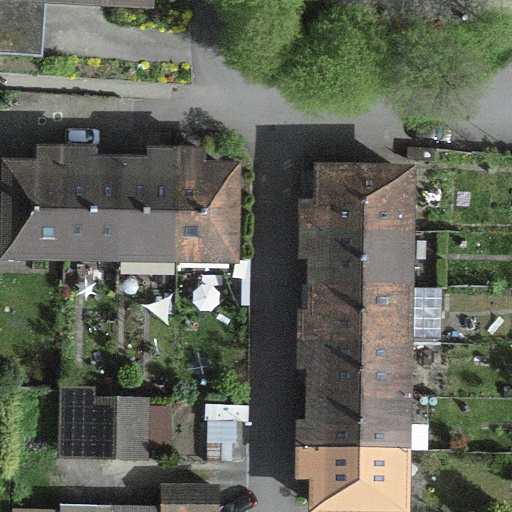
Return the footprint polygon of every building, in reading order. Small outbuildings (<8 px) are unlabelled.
[(45,0),(0,0),(0,53),(42,57),(45,0)] [(0,252),(7,253),(65,254),(68,148),(41,148),(40,167),(9,167),(8,211),(0,210),(0,252)] [(93,149),(68,148),(65,254),(119,254),(121,168),(92,168),(93,149)] [(174,255),(176,150),(151,150),(150,169),(121,168),(119,254),(174,255)] [(176,150),(174,255),(232,256),(234,170),(202,170),(203,150),(176,150)] [(301,229),(407,231),(408,174),(322,172),(303,172),(302,203),(301,229)] [(320,285),(406,286),(407,231),(301,229),(301,255),(320,256),(320,285)] [(300,313),(299,340),(405,341),(405,338),(434,339),(435,288),(406,288),(406,286),(320,285),(319,314),(300,313)] [(404,396),(405,341),(299,340),(299,365),(318,366),(318,395),(404,396)] [(404,396),(318,395),(317,424),(297,423),(297,450),(402,451),(404,396)] [(90,456),(115,456),(116,401),(91,400),(90,456)] [(142,401),(116,401),(115,456),(141,457),(142,401)] [(401,509),(402,451),(297,450),(296,475),(316,476),(315,507),(401,509)] [(213,511),(214,487),(160,486),(159,511),(213,511)]
